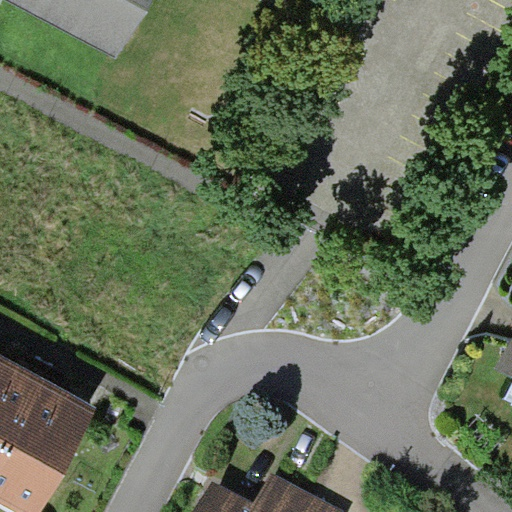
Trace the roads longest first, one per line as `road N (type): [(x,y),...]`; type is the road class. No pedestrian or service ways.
road 1 (residential): [(122,511),(174,416),(228,379),(317,371),(371,397)]
road 2 (residential): [(371,397),(442,302),(511,168)]
road 3 (residential): [(371,397),(421,464),(474,511)]
